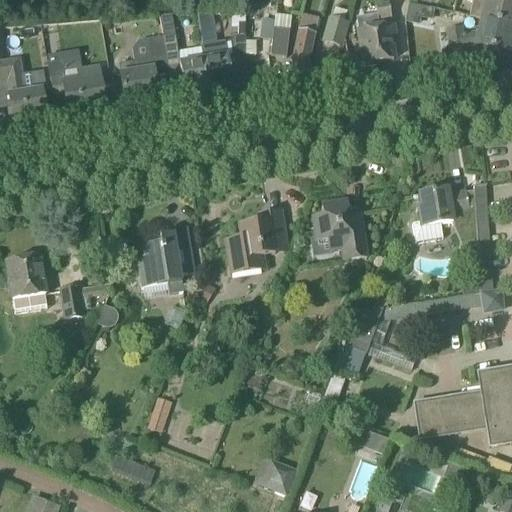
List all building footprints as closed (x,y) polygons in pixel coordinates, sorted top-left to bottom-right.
[(511,0),(473,0),(469,19),(482,21),(511,28),(511,0)] [(390,45),(394,44),(388,6),(375,8),(378,30),(357,34),(363,66),(366,66),(368,69),(376,68),(377,64),(393,61),(390,45)] [(172,37),(171,27),(169,16),(159,18),(162,39),(172,37)] [(346,25),(343,24),(332,20),(330,19),(329,25),(323,44),(340,49),(345,29),(346,25)] [(511,41),(511,28),(482,21),(478,35),(461,37),(460,31),(447,33),(450,52),(475,48),(507,55),(511,41)] [(285,59),(289,31),(273,30),(270,57),(285,59)] [(298,32),(292,62),(294,78),(297,78),(311,75),(309,63),(315,36),(298,32)] [(166,63),(179,62),(175,38),(163,39),(166,63)] [(244,38),(233,38),(233,43),(233,57),(244,57),(244,44),(244,38)] [(124,105),(157,100),(152,72),(155,69),(167,67),(166,63),(163,39),(150,42),(153,61),(119,67),(121,77),(120,77),(124,105)] [(255,43),(244,44),(244,57),(255,57),(255,43)] [(232,88),(227,58),(203,61),(203,62),(208,92),(232,88)] [(24,95),(21,77),(18,62),(0,65),(0,86),(11,85),(13,98),(8,98),(12,124),(31,121),(33,123),(39,121),(40,119),(45,119),(41,93),(24,95)] [(184,96),(208,92),(203,62),(179,66),(184,96)] [(66,84),(62,63),(47,65),(49,76),(53,102),(65,100),(67,115),(104,109),(100,83),(99,83),(97,70),(76,73),(77,82),(66,84)] [(473,189),(475,212),(487,210),(485,188),(485,187),(473,189)] [(417,210),(420,225),(412,226),(415,246),(442,241),(440,227),(451,225),(452,230),(459,229),(462,246),(477,243),(475,212),(468,214),(465,193),(447,196),(447,193),(419,197),(421,209),(417,210)] [(347,215),(345,203),(321,207),(323,219),(311,221),(315,245),(326,244),(328,255),(340,253),(342,265),(366,261),(359,213),(347,215)] [(230,277),(262,272),(259,259),(275,256),(274,248),(286,246),(280,214),(259,217),(260,225),(238,229),(240,242),(225,244),(230,277)] [(141,292),(166,287),(168,298),(182,296),(180,285),(182,285),(181,279),(194,276),(191,256),(177,259),(173,237),(167,238),(167,241),(159,243),(160,245),(142,248),(144,260),(131,262),(131,263),(136,262),(141,292)] [(15,317),(47,311),(44,297),(45,297),(39,258),(6,264),(15,317)] [(462,300),(480,298),(480,296),(479,272),(469,273),(470,286),(460,288),(462,300)] [(202,285),(194,300),(206,307),(214,292),(202,285)] [(65,322),(82,320),(77,292),(60,295),(65,322)] [(339,348),(341,349),(333,373),(356,381),(359,372),(365,357),(377,325),(481,309),(483,318),(503,314),(502,294),(488,295),(480,296),(480,298),(462,300),(352,315),(339,348)] [(433,373),(417,367),(414,375),(430,381),(433,373)] [(511,370),(476,376),(479,395),(436,402),(442,440),(485,433),(488,452),(511,448),(511,370)] [(164,434),(172,403),(157,400),(149,430),(164,434)] [(376,438),(370,453),(382,457),(387,443),(376,438)] [(483,475),(488,463),(455,449),(450,462),(483,475)] [(149,489),(155,473),(116,459),(110,474),(149,489)] [(285,499),(295,474),(262,461),(251,486),(285,499)] [(474,475),(461,471),(456,484),(469,489),(474,475)] [(56,511),(58,509),(33,500),(28,511),(56,511)]
